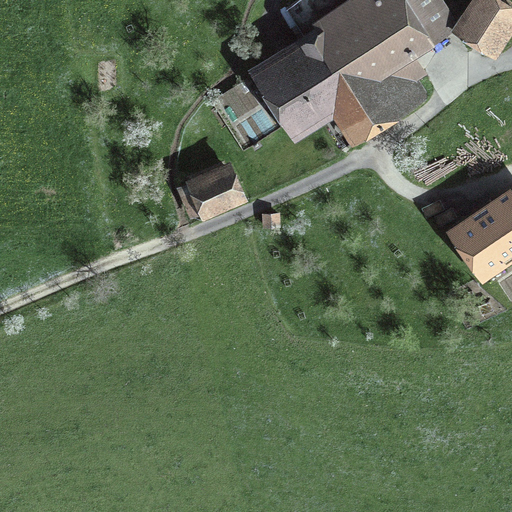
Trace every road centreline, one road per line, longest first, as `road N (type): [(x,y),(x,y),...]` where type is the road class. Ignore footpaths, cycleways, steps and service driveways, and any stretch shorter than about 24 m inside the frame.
road 1 (track): [(0,306),(371,154),(451,92),(511,65)]
road 2 (track): [(371,154),(412,194),(467,193),(511,178)]
